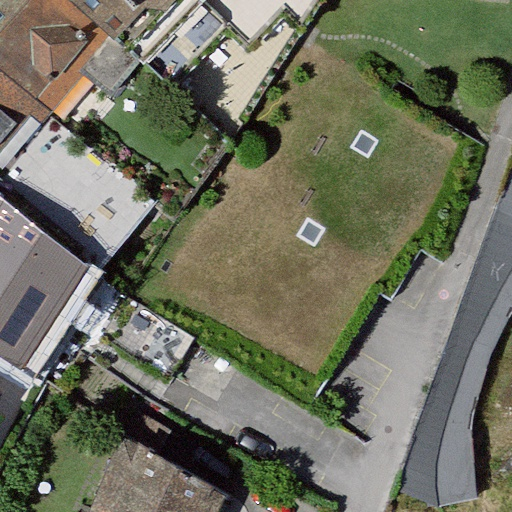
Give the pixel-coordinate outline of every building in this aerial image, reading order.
[(71,0),(0,0),(0,73),(60,122),(119,46),(71,0)] [(71,0),(119,46),(122,50),(153,17),(173,20),(193,0),(71,0)] [(0,170),(37,123),(48,135),(60,122),(0,73),(0,170)] [(103,282),(0,201),(0,360),(35,383),(103,282)] [(134,402),(87,511),(215,511),(227,486),(151,444),(165,418),(134,402)]
